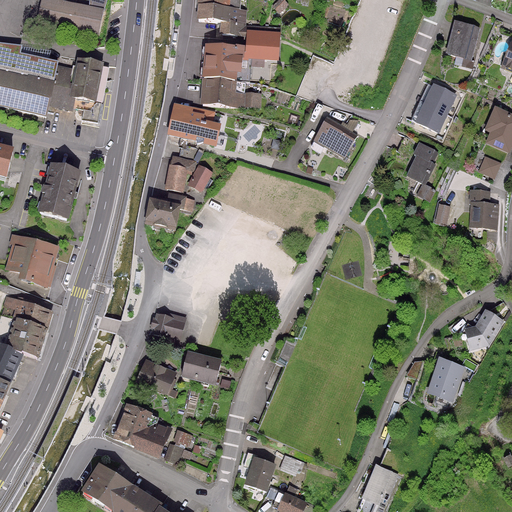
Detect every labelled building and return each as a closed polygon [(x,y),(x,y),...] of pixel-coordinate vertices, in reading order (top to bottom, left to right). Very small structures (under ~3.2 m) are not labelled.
[(105,12),(49,0),(43,0),(38,23),(100,36),(105,12)] [(241,0),(200,0),(200,8),(241,10),(241,0)] [(283,0),(282,0),(274,9),(280,15),(289,6),(283,0)] [(241,10),(200,8),(198,23),(222,24),(221,36),(239,37),(241,10)] [(478,29),(455,24),(448,53),(470,59),(478,29)] [(248,51),(247,62),(280,63),(281,30),(248,29),(248,51)] [(511,43),(501,67),(511,71),(511,43)] [(23,49),(0,45),(0,111),(48,121),(50,108),(75,111),(77,100),(95,103),(102,66),(78,62),(77,70),(21,57),(23,49)] [(206,48),(204,81),(246,84),(247,62),(248,51),(206,48)] [(246,84),(204,81),(201,106),(245,108),(246,95),(246,84)] [(454,96),(433,87),(416,123),(437,133),(454,96)] [(245,108),(262,109),(263,95),(246,95),(245,108)] [(176,105),(169,137),(182,140),(218,148),(223,126),(214,124),(217,114),(176,105)] [(511,151),(511,114),(496,108),(485,133),(491,135),(487,145),(510,155),(511,151)] [(329,121),(315,143),(345,162),(359,139),(329,121)] [(417,157),(407,176),(421,183),(436,154),(419,145),(414,155),(417,157)] [(0,177),(6,180),(14,152),(0,148),(0,177)] [(190,161),(173,158),(165,201),(182,204),(190,161)] [(502,165),(487,158),(480,174),(496,180),(502,165)] [(53,166),(40,215),(67,222),(74,196),(80,174),(53,166)] [(200,166),(188,187),(203,196),(215,175),(200,166)] [(492,195),(470,193),(470,204),(473,204),(472,231),(498,233),(499,205),(491,204),(492,195)] [(177,234),(182,204),(165,201),(151,199),(146,229),(177,234)] [(451,208),(440,205),(436,224),(448,226),(451,208)] [(3,274),(48,286),(53,266),(58,249),(13,237),(3,274)] [(52,313),(8,299),(5,308),(18,312),(6,349),(22,355),(37,359),(42,345),(49,323),(52,313)] [(475,326),(465,329),(471,352),(490,346),(505,321),(485,309),(475,326)] [(182,323),(158,317),(154,335),(178,341),(182,323)] [(0,409),(3,403),(10,385),(16,371),(22,355),(6,349),(0,346),(0,409)] [(84,373),(91,356),(83,353),(76,370),(67,392),(57,414),(48,432),(56,436),(65,417),(75,395),(84,373)] [(222,363),(187,355),(182,378),(217,385),(222,363)] [(466,366),(439,357),(426,393),(453,402),(466,366)] [(145,368),(139,384),(170,395),(176,380),(145,368)] [(125,411),(114,443),(164,460),(175,427),(125,411)] [(193,436),(178,430),(174,441),(189,447),(193,436)] [(178,464),(184,449),(170,445),(165,460),(178,464)] [(287,456),(281,471),(305,480),(310,465),(287,456)] [(255,460),(246,487),(269,494),(278,467),(255,460)] [(100,468),(82,495),(107,511),(158,511),(160,509),(100,468)] [(396,476),(375,468),(363,499),(384,507),(396,476)] [(286,496),(279,511),(306,511),(309,505),(286,496)]
